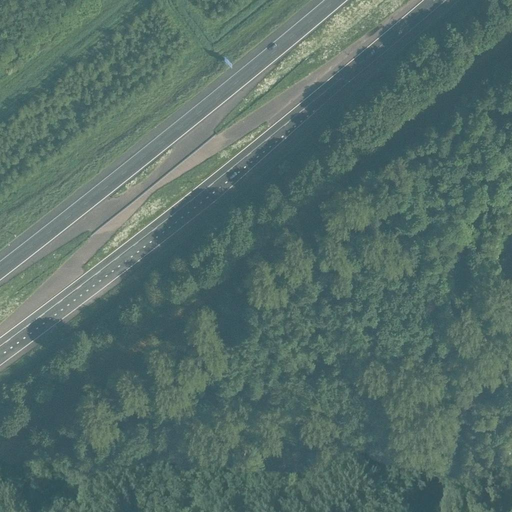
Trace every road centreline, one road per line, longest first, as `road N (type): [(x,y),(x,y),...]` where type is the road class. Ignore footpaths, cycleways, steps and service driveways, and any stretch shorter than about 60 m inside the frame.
road 1 (motorway): [(0,346),(434,0)]
road 2 (motorway): [(334,0),(0,270)]
